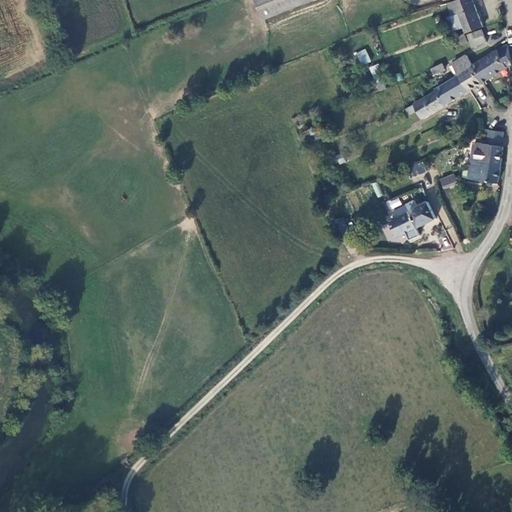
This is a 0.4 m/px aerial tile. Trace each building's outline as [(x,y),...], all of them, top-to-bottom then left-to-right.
[(257,0),(267,21),(316,0),(257,0)] [(480,7),(477,0),(451,0),(455,14),(451,15),(456,28),(467,25),(469,32),(485,25),(478,7),(480,7)] [(490,40),(484,27),(470,34),(476,47),(490,40)] [(511,58),(509,43),(499,49),(482,60),(473,65),(485,80),(487,79),(511,63),(511,58)] [(356,52),(360,65),(370,61),(365,49),(356,52)] [(468,56),(458,62),(463,71),(470,88),(485,80),(473,65),(468,56)] [(463,71),(458,62),(454,64),(460,73),(463,71)] [(430,67),(432,76),(445,72),(443,63),(430,67)] [(368,67),(374,79),(382,75),(376,64),(368,67)] [(446,103),(470,88),(463,71),(460,73),(436,87),(438,89),(446,103)] [(424,117),(446,103),(438,89),(415,103),(419,109),(424,117)] [(419,109),(415,103),(407,108),(411,114),(419,109)] [(489,143),(503,145),(505,131),(491,129),(489,143)] [(503,145),(489,143),(475,141),(469,178),(499,182),(505,145),(503,145)] [(453,173),(439,179),(443,188),(457,183),(453,173)] [(383,195),(378,182),(372,184),(377,197),(383,195)] [(399,197),(386,201),(389,209),(401,205),(399,197)] [(394,227),(398,235),(435,216),(428,201),(415,207),(412,200),(406,203),(409,210),(397,216),(399,220),(395,222),(397,226),(394,227)] [(444,208),(438,210),(444,226),(450,224),(444,208)]
